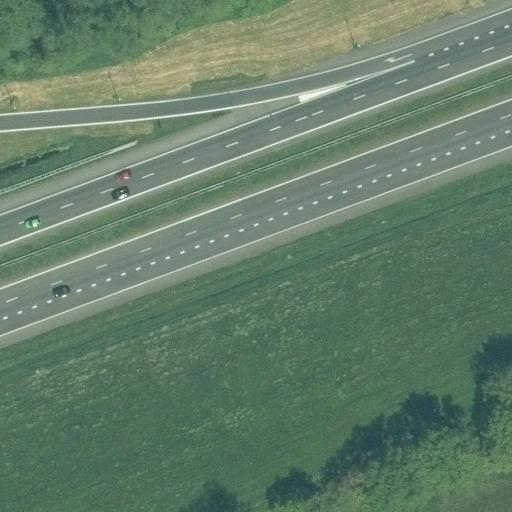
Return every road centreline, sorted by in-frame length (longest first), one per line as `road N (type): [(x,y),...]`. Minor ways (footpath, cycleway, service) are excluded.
road 1 (motorway): [(0,307),(511,118)]
road 2 (motorway): [(422,74),(0,230)]
road 3 (motorway): [(422,74),(232,102),(0,121)]
road 4 (track): [(511,415),(278,511)]
